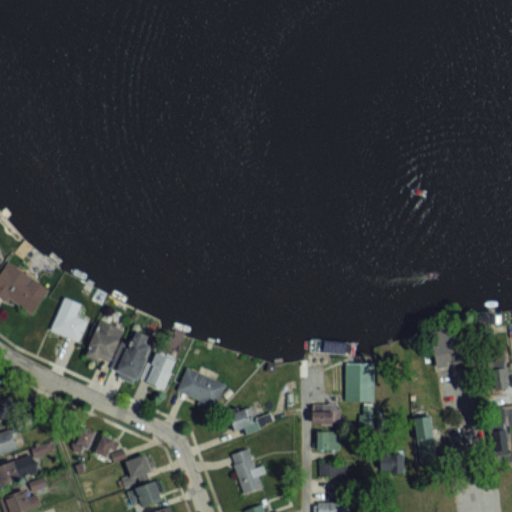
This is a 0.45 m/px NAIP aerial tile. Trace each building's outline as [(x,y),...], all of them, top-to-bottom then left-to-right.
[(0,273),(0,296),(34,315),(50,285),(6,262),(0,273)] [(136,381),(153,340),(133,332),(116,373),(136,381)] [(107,334),(87,337),(90,358),(110,355),(107,334)] [(503,348),(484,351),(492,391),(511,388),(503,348)] [(145,382),(164,389),(175,358),(156,351),(145,382)] [(215,410),(226,383),(187,366),(175,394),(215,410)] [(0,399),(0,420),(13,417),(9,398),(0,399)] [(340,402),(312,402),(312,422),(340,422),(340,402)] [(230,413),(237,434),(271,422),(267,412),(259,415),(255,404),(230,413)] [(489,409),(490,455),(507,454),(506,409),(489,409)] [(415,417),(420,460),(436,458),(431,415),(415,417)] [(87,448),(94,433),(83,428),(76,443),(87,448)] [(339,448),(339,430),(316,430),(316,448),(339,448)] [(0,452),(19,453),(20,434),(0,432),(0,452)] [(94,450),(106,457),(115,441),(102,434),(94,450)] [(243,492),(262,486),(249,447),(230,454),(243,492)] [(403,470),(403,451),(381,451),(381,470),(403,470)] [(150,481),(149,470),(155,469),(152,455),(126,459),(128,475),(122,476),(123,485),(150,481)] [(20,459),(0,463),(0,483),(24,479),(20,459)] [(345,476),(345,461),(319,461),(319,476),(345,476)] [(45,484),(44,479),(1,495),(7,511),(16,511),(40,504),(35,488),(45,484)] [(141,505),(164,498),(159,480),(135,488),(141,505)] [(348,511),(348,501),(316,501),(316,511),(348,511)] [(269,511),(265,511),(263,502),(245,508),(245,511),(275,511),(275,510),(269,511)]
